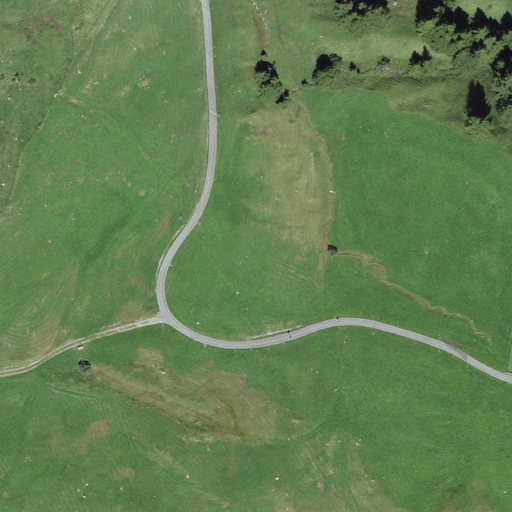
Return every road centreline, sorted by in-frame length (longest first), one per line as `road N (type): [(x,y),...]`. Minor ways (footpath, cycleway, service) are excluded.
road 1 (track): [(511,377),(424,339),(359,325),(222,345),(191,336),(166,316)]
road 2 (track): [(210,0),(213,167),(198,212),(161,272),(166,316)]
road 3 (track): [(166,316),(0,373)]
